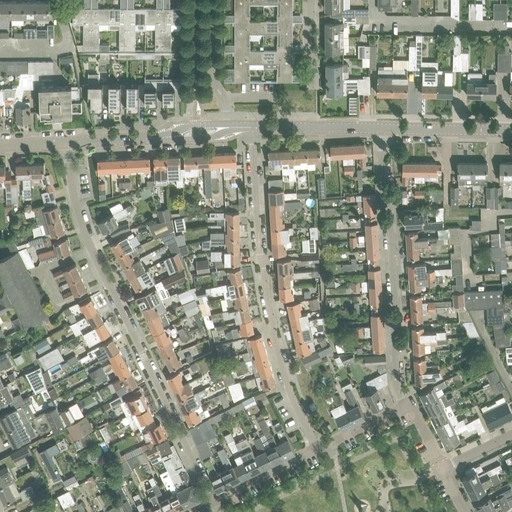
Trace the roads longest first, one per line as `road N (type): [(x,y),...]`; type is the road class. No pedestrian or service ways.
road 1 (residential): [(212,502),(88,243),(64,142)]
road 2 (residential): [(251,127),(274,340),(317,449)]
road 3 (residential): [(405,406),(395,368),(379,128)]
road 4 (unclassified): [(225,127),(64,142)]
road 5 (unclassified): [(511,130),(379,128)]
road 6 (residential): [(225,127),(213,74),(213,0)]
road 7 (unclassified): [(379,128),(251,127)]
